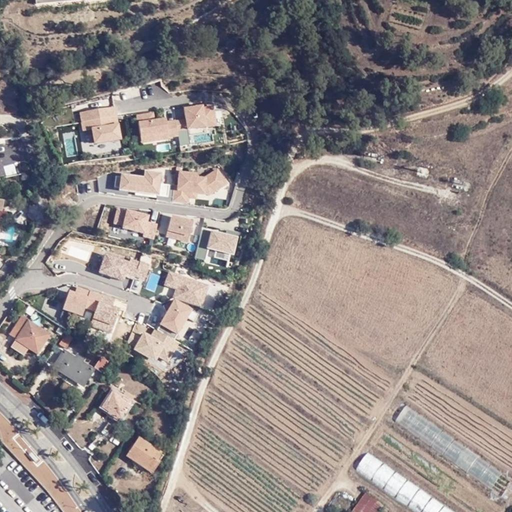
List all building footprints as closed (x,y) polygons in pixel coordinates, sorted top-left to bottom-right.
[(247,98),(262,99),(263,77),(249,77),(247,98)] [(16,338),(15,340),(28,348),(37,354),(50,335),(21,316),(10,334),(16,338)] [(59,344),(65,348),(72,338),(66,334),(59,344)] [(28,348),(15,340),(11,347),(23,356),(28,348)] [(78,377),(85,382),(93,370),(81,361),(83,359),(78,355),(76,358),(64,350),(55,363),(63,369),(62,370),(76,380),(78,377)] [(94,368),(101,372),(108,361),(101,357),(94,368)] [(112,414),(120,419),(130,403),(121,397),(112,391),(102,407),(109,412),(106,416),(110,418),(112,414)] [(121,397),(130,403),(134,398),(125,391),(121,397)] [(117,423),(120,419),(112,414),(110,418),(117,423)] [(127,456),(150,472),(158,462),(156,460),(160,452),(139,438),(127,456)] [(353,511),(377,511),(383,504),(366,492),(353,511)]
